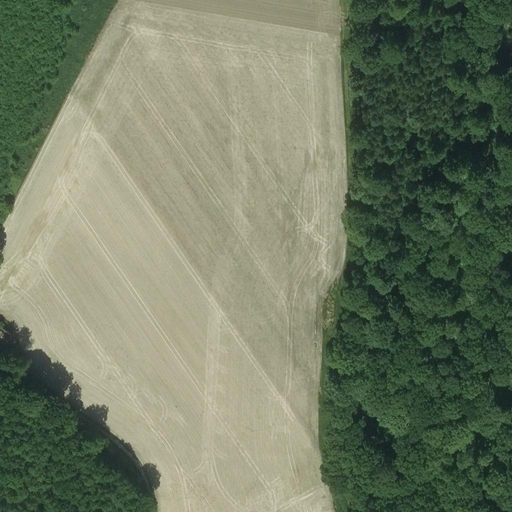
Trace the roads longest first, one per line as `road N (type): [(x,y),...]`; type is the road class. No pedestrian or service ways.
road 1 (track): [(358,511),(339,421),(355,244),(346,0)]
road 2 (track): [(355,244),(511,273)]
